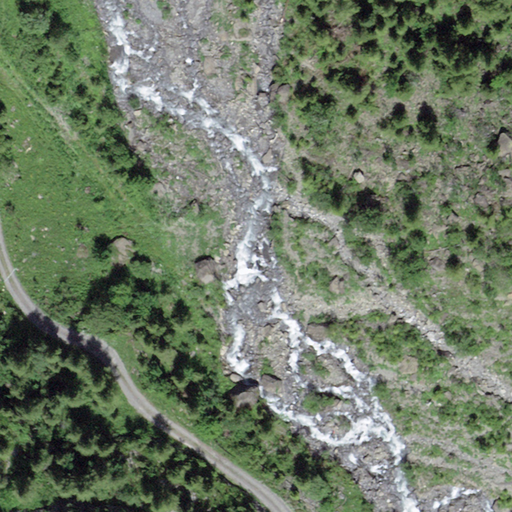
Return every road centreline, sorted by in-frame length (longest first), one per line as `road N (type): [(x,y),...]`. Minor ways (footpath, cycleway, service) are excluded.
road 1 (track): [(0,60),(146,235),(180,245),(218,231),(237,210),(220,158)]
road 2 (track): [(272,511),(129,401),(105,353),(6,292),(0,259)]
